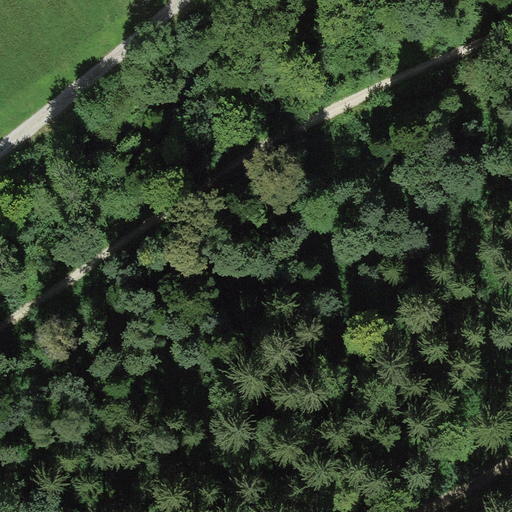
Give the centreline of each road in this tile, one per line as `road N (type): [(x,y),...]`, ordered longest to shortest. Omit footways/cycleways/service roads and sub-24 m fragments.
road 1 (track): [(0,332),(297,125),(511,26)]
road 2 (track): [(184,0),(0,146)]
